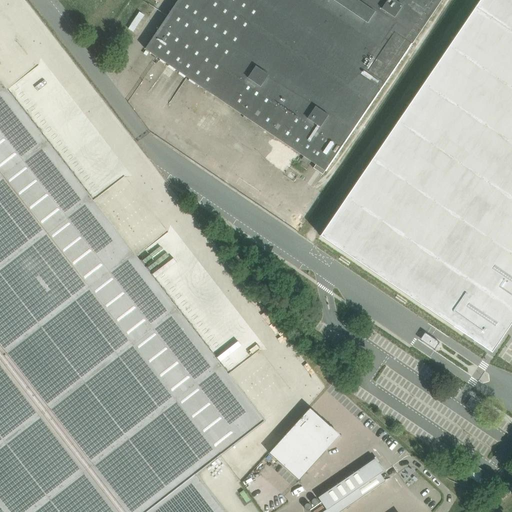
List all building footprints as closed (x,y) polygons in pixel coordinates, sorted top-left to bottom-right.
[(178,0),(146,48),(304,156),(301,159),(310,165),(312,161),(316,164),(314,168),(323,174),(326,171),(418,35),(441,0),(178,0)] [(511,0),(480,0),(321,236),(464,333),(466,330),(491,347),(508,321),(511,324),(511,323),(511,0)] [(0,511),(226,511),(197,474),(265,421),(0,79),(0,511)] [(161,187),(166,184),(161,175),(155,178),(161,187)] [(440,342),(428,334),(422,341),(435,350),(440,342)] [(287,375),(302,367),(297,357),(281,365),(287,375)] [(310,408),(297,422),(327,450),(329,448),(328,448),(340,435),(333,428),(331,426),(311,408),(310,408)] [(297,422),(283,437),(313,465),(326,450),(327,450),(297,422)] [(283,437),(269,453),(270,453),(299,480),(313,465),(283,437)] [(375,458),(362,468),(319,497),(327,508),(322,511),(340,511),(386,481),(380,473),(384,471),(375,458)] [(474,463),(467,472),(480,483),(488,474),(474,463)]
